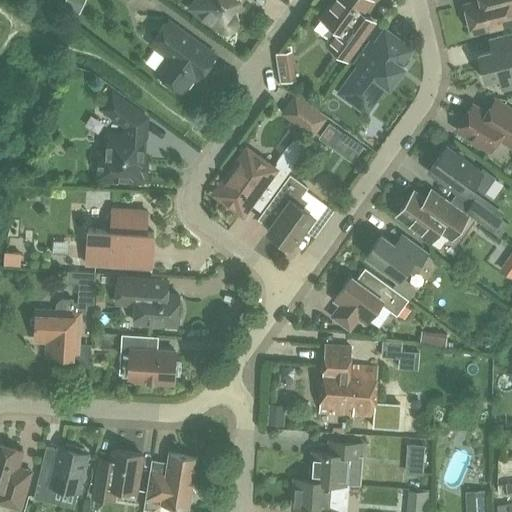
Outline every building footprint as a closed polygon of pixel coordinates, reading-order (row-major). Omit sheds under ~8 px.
[(85,0),(64,0),(62,5),(79,13),(85,0)] [(194,0),(189,8),(220,30),(221,31),(223,31),(225,32),(227,31),(229,31),(230,30),(232,30),(233,28),(234,27),(235,26),(235,25),(236,23),(236,22),(236,20),(236,18),(235,17),(234,16),(233,14),(232,13),(230,12),(238,0),(194,0)] [(333,0),(320,17),(338,30),(327,45),(346,58),(360,39),(371,23),(360,15),(370,0),(333,0)] [(466,9),(464,11),(466,18),(468,19),(471,31),(511,20),(511,0),(476,0),(464,3),(466,9)] [(198,78),(215,54),(168,20),(150,43),(167,55),(155,72),(182,91),(194,75),(198,78)] [(412,48),(385,28),(373,44),(370,42),(355,62),(358,64),(338,91),(366,111),(386,84),(389,86),(403,66),(400,64),(412,48)] [(511,85),(511,31),(496,35),(499,48),(478,53),(485,80),(499,77),(502,88),(511,85)] [(145,135),(146,117),(112,92),(102,107),(126,124),(126,135),(107,134),(106,152),(99,152),(97,177),(141,180),(143,135),(145,135)] [(313,136),(327,117),(294,93),(280,113),(313,136)] [(472,103),(456,129),(490,150),(498,137),(511,145),(511,108),(504,103),(494,97),(485,111),(472,103)] [(302,139),(287,157),(299,167),(314,149),(302,139)] [(446,146),(428,170),(464,196),(472,184),(484,193),(497,175),(483,165),(480,170),(446,146)] [(272,168),(247,149),(215,192),(242,212),(258,190),(268,198),(287,172),(275,164),(272,168)] [(289,247),(313,214),(303,206),(307,200),(301,195),(307,187),(290,174),(271,200),(282,208),(267,230),(289,247)] [(413,190),(397,213),(417,227),(415,230),(430,241),(439,228),(452,238),(469,214),(445,197),(432,187),(424,198),(413,190)] [(491,229),(501,216),(475,198),(465,211),(491,229)] [(146,231),(147,210),(112,208),(111,211),(107,214),(106,229),(87,227),(85,263),(151,267),(154,231),(146,231)] [(399,247),(381,234),(366,255),(398,278),(406,267),(413,272),(427,253),(406,238),(399,247)] [(20,266),(21,252),(4,251),(3,265),(20,266)] [(350,326),(358,316),(366,322),(380,303),(397,314),(408,298),(365,266),(355,279),(350,276),(334,299),(341,304),(333,315),(348,326),(350,326)] [(94,304),(95,272),(67,270),(66,283),(78,283),(77,301),(73,301),(73,299),(62,298),(57,303),(56,310),(35,308),(33,337),(50,338),(49,356),(66,357),(66,352),(78,353),(80,312),(86,313),(87,304),(94,304)] [(167,293),(168,280),(118,277),(116,302),(135,303),(134,321),(177,324),(178,294),(167,293)] [(95,305),(104,306),(105,292),(96,292),(95,305)] [(173,382),(175,350),(149,348),(150,335),(121,333),(119,373),(128,373),(128,380),(143,380),(147,385),(155,385),(159,381),(173,382)] [(400,356),(401,341),(383,339),(382,355),(400,356)] [(349,365),(350,346),(324,345),(323,363),(322,363),(319,411),(346,413),(347,391),(348,364),(349,365)] [(377,366),(349,365),(348,364),(347,391),(346,413),(374,414),(377,366)] [(313,452),(311,480),(330,482),(344,483),(346,483),(361,484),(363,456),(364,444),(339,442),(327,441),(326,453),(313,452)] [(0,502),(20,508),(28,478),(15,475),(23,450),(0,442),(0,502)] [(407,442),(406,456),(424,457),(425,443),(407,442)] [(83,448),(66,444),(66,447),(61,446),(57,465),(44,461),(35,497),(54,502),(58,486),(80,492),(90,453),(82,451),(83,448)] [(136,490),(142,453),(112,449),(108,476),(96,474),(92,496),(113,499),(115,487),(136,490)] [(193,488),(198,456),(168,451),(166,461),(151,459),(143,508),(153,510),(160,505),(161,503),(189,507),(190,503),(194,500),(196,491),(193,488)] [(478,472),(483,456),(467,451),(462,467),(478,472)] [(294,479),(292,508),(308,509),(317,510),(317,511),(342,511),(344,483),(330,482),(311,480),(294,479)] [(511,511),(511,502),(499,504),(499,511),(511,511)]
